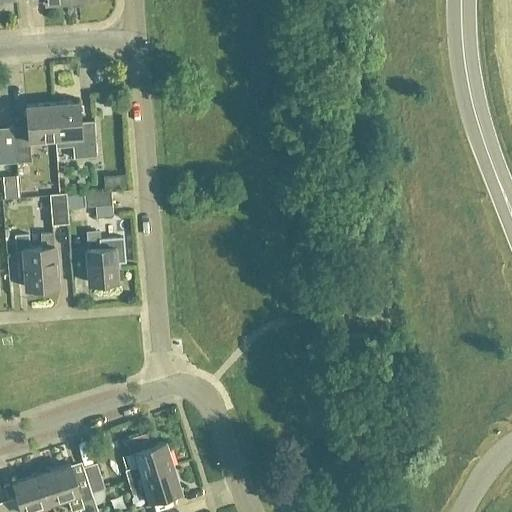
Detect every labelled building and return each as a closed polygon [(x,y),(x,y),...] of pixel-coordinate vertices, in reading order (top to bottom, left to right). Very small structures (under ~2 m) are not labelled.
[(0,84),(7,86),(10,65),(0,63),(0,84)] [(79,101),(53,104),(56,139),(57,148),(73,147),(74,158),(98,156),(95,120),(81,121),(79,101)] [(28,126),(14,127),(18,163),(32,162),(30,141),(56,139),(53,104),(27,106),(28,126)] [(0,164),(18,163),(14,127),(0,128),(0,164)] [(126,176),(105,178),(106,191),(127,190),(126,176)] [(113,192),(83,194),(84,207),(96,206),(114,205),(113,192)] [(69,224),(68,208),(67,195),(67,193),(50,195),(52,226),(69,224)] [(83,194),(67,195),(68,208),(84,207),(83,194)] [(126,262),(124,238),(100,240),(100,231),(87,232),(88,249),(87,249),(89,284),(119,281),(117,262),(126,262)] [(29,235),(15,236),(16,253),(23,253),(26,289),(59,286),(56,246),(54,246),(54,234),(41,235),(42,247),(30,247),(29,235)] [(100,302),(101,310),(127,308),(127,300),(100,302)] [(166,442),(151,447),(147,433),(125,440),(130,455),(133,454),(137,467),(125,471),(128,481),(174,467),(166,442)] [(96,463),(85,468),(84,468),(93,493),(106,488),(96,463)] [(72,464),(44,473),(54,502),(69,497),(74,511),(81,509),(81,511),(99,511),(94,497),(84,501),(72,464)] [(182,491),(174,467),(128,481),(132,494),(145,490),(149,502),(182,491)] [(24,511),(37,511),(37,508),(54,502),(44,473),(15,482),(24,511)]
